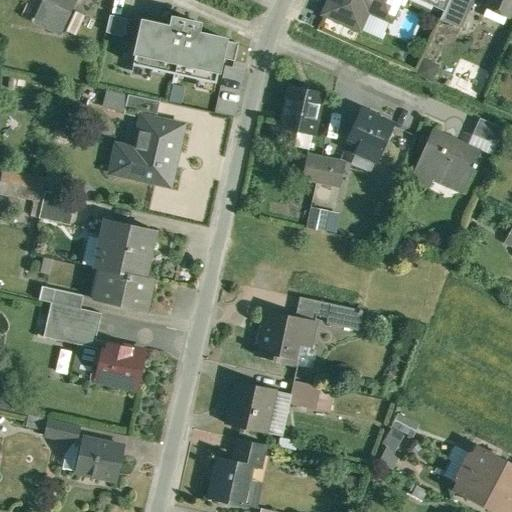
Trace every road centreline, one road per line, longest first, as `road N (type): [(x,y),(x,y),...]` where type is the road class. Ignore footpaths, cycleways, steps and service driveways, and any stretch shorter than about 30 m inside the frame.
road 1 (residential): [(157,511),(264,32)]
road 2 (residential): [(264,32),(412,101)]
